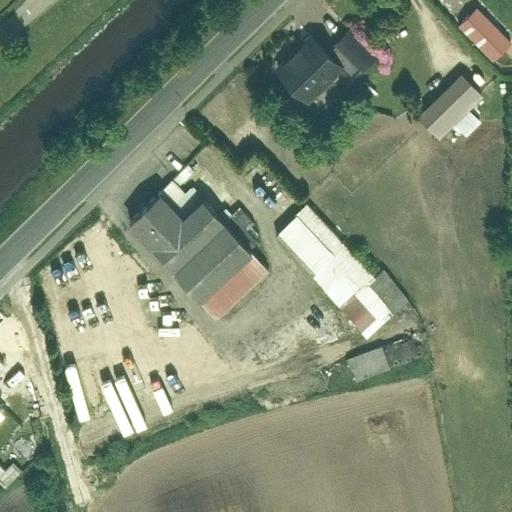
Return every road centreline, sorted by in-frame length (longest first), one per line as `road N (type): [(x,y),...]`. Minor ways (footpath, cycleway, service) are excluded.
road 1 (tertiary): [(270,0),(0,263)]
road 2 (track): [(5,258),(32,320),(86,511)]
